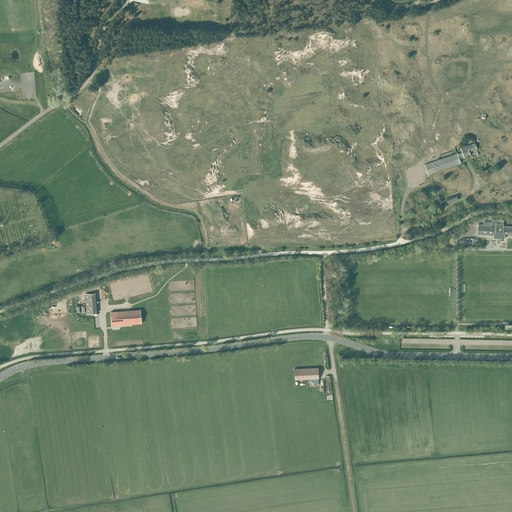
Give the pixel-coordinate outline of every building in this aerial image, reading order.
[(470,155),(469,152),(477,149),(475,143),(460,148),(462,152),(457,153),(438,160),(438,159),(436,159),(436,160),(424,164),(428,174),(460,163),(459,159),(464,157),(464,158),(470,155)] [(447,198),(449,203),(459,199),(457,194),(447,198)] [(478,224),(477,230),(477,234),(493,235),(493,238),(497,238),(497,240),(497,241),(499,242),(500,241),(500,238),(504,238),(504,233),(511,233),(511,226),(503,226),(503,220),(491,219),(491,225),(478,224)] [(86,313),(97,313),(97,292),(86,292),(86,313)] [(141,323),(140,310),(110,312),(111,325),(141,323)] [(318,367),(294,369),(295,380),(319,378),(318,367)]
